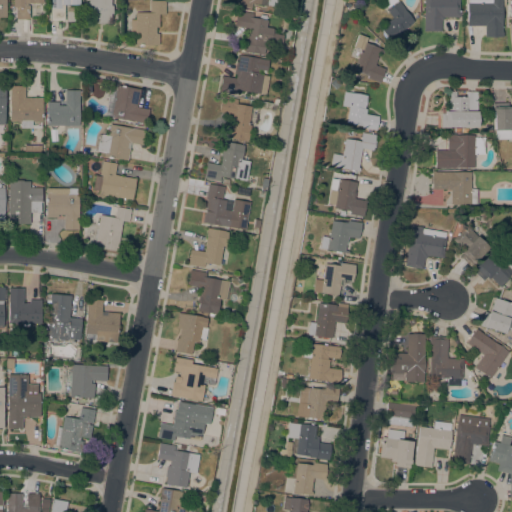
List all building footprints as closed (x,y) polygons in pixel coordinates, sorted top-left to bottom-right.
[(13,0),(42,0),(42,3),(27,3),(27,5),(28,5),(28,19),(15,19),(15,12),(9,12),(10,7),(13,7),(13,0)] [(50,0),(79,0),(79,4),(64,4),(63,20),(50,20),(50,0)] [(87,22),(88,12),(83,11),(83,4),(88,4),(88,0),(110,0),(110,5),(112,5),(112,13),(110,13),(110,23),(87,22)] [(134,45),(134,34),(130,34),(130,19),(135,19),(135,12),(149,12),(149,0),(165,0),(165,14),(158,14),(158,26),(155,26),(155,33),(158,33),(158,45),(134,45)] [(234,5),(234,0),(273,0),(273,6),(264,4),(264,5),(251,3),(250,8),(234,5)] [(397,0),(412,22),(399,32),(407,45),(401,49),(392,36),(387,39),(378,26),(391,18),(385,9),(397,0)] [(459,0),(459,17),(442,16),(442,19),(440,19),(440,31),(422,31),(422,27),(423,27),(423,0),(459,0)] [(484,36),(484,26),(467,26),(467,2),(468,2),(468,0),(502,0),(502,5),(501,5),(502,31),(502,36),(484,36)] [(264,41),(261,55),(245,51),(245,52),(242,52),(246,28),(233,25),(236,10),(252,13),(251,17),(258,18),(258,14),(265,15),(264,19),(266,20),(264,27),(271,28),(271,29),(276,30),(275,34),(281,35),(280,44),(264,41)] [(365,78),(367,75),(351,69),(359,49),(352,46),(356,33),(366,37),(364,42),(378,48),(375,57),(376,57),(373,65),(383,68),(378,83),(365,78)] [(258,92),(258,93),(235,89),(234,94),(218,91),(221,75),(234,78),(235,74),(233,73),(235,61),(236,62),(238,54),(267,60),(265,71),(264,70),(261,75),(267,76),(264,93),(258,92)] [(41,128),(20,128),(20,121),(9,121),(9,85),(24,85),(24,97),(42,97),(42,121),(41,121),(41,128)] [(139,122),(111,116),(104,115),(108,90),(115,91),(116,85),(140,89),(136,107),(142,108),(139,122)] [(46,125),(46,101),(64,102),(64,90),(79,90),(78,125),(50,125),(46,125)] [(342,91),(366,95),(363,108),(365,109),(365,114),(377,116),(375,130),(360,127),(360,125),(344,123),(347,107),(340,105),(342,91)] [(477,127),(455,127),(455,128),(451,128),(451,127),(448,127),(440,128),(440,110),(446,110),(446,91),(455,91),(455,96),(466,96),(465,91),(477,91),(477,127)] [(255,123),(247,122),(246,124),(249,125),(246,140),(226,137),(227,131),(228,131),(231,114),(218,112),(220,96),(236,99),(235,104),(250,106),(250,108),(257,109),(255,123)] [(493,112),(492,112),(492,103),(493,103),(508,102),(508,106),(510,106),(510,110),(511,109),(511,138),(495,139),(495,130),(493,130),(493,112)] [(144,130),(142,144),(130,142),(127,160),(104,156),(105,152),(96,150),(98,134),(107,135),(109,124),(144,130)] [(340,155),(343,138),(359,141),(361,132),(374,135),(373,140),(375,140),(373,147),(372,147),(371,150),(360,148),(357,167),(358,168),(358,171),(352,170),(352,171),(349,171),(350,169),(328,165),(331,153),(340,155)] [(434,150),(446,150),(446,134),(473,134),(473,137),(484,137),(484,154),(473,154),(473,167),(456,167),(456,168),(434,168),(434,150)] [(206,162),(219,164),(223,141),(240,144),(240,145),(243,145),(240,160),(248,161),(244,180),(220,176),(219,181),(203,178),(206,162)] [(135,178),(131,200),(98,194),(99,191),(92,189),(95,175),(99,176),(101,160),(116,163),(114,174),(135,178)] [(470,188),(476,188),(476,203),(470,203),(470,204),(450,204),(450,189),(431,189),(431,171),(451,171),(451,172),(470,172),(470,188)] [(333,204),(325,203),(329,177),(356,182),(353,198),(363,200),(363,199),(364,199),(362,216),(348,214),(348,210),(332,208),(333,205),(333,204)] [(8,181),(16,181),(16,180),(22,180),(22,181),(29,181),(29,187),(41,187),(41,201),(40,201),(40,212),(29,212),(29,223),(8,223),(8,181)] [(207,183),(223,186),(221,199),(225,200),(223,209),(232,211),(231,214),(240,215),(237,227),(229,226),(229,227),(220,225),(219,225),(201,222),(203,214),(206,199),(204,199),(207,183)] [(78,229),(63,229),(63,217),(45,217),(46,194),(46,187),(77,188),(77,194),(78,194),(78,229)] [(99,215),(114,217),(116,206),(130,209),(128,222),(122,221),(118,244),(114,244),(113,250),(93,247),(99,215)] [(348,253),(339,252),(339,253),(333,252),(334,250),(318,248),(320,236),(327,237),(330,220),(341,222),(341,221),(347,222),(347,220),(360,222),(357,238),(347,236),(346,243),(344,243),(343,250),(348,251),(348,253)] [(445,232),(444,239),(445,241),(443,254),(440,255),(439,257),(426,255),(426,258),(424,258),(422,269),(404,266),(411,224),(416,225),(416,226),(422,227),(422,228),(445,232)] [(466,225),(489,247),(470,267),(459,257),(462,254),(461,252),(463,249),(452,239),(466,225)] [(187,264),(190,248),(203,251),(206,233),(205,233),(206,227),(227,231),(224,247),(222,247),(218,265),(204,262),(203,267),(187,264)] [(508,255),(511,258),(511,272),(499,287),(485,274),(481,278),(471,269),(490,249),(503,261),(508,255)] [(321,280),(323,263),(339,265),(339,263),(353,264),(351,282),(349,281),(350,280),(340,279),(339,286),(338,286),(337,295),(311,291),(313,279),(321,280)] [(205,272),(204,277),(227,281),(224,300),(218,298),(215,314),(196,311),(200,287),(187,285),(189,269),(205,272)] [(8,323),(8,288),(22,288),(22,303),(29,303),(29,299),(40,299),(40,323),(8,323)] [(70,295),(68,317),(81,318),(79,339),(67,338),(67,340),(46,338),(50,293),(70,295)] [(511,309),(504,333),(479,324),(482,316),(486,317),(493,297),(511,303),(511,309)] [(84,334),(87,298),(102,300),(101,311),(118,313),(116,343),(84,341),(85,334),(84,334)] [(335,304),(335,305),(340,306),(340,304),(346,305),(344,322),(332,321),(331,335),(333,335),(332,338),(312,335),(313,335),(306,334),(307,322),(314,322),(317,302),(335,304)] [(174,351),(176,338),(177,338),(179,328),(175,327),(175,325),(176,326),(178,312),(206,317),(204,327),(206,327),(204,340),(198,339),(197,343),(192,342),(190,354),(174,351)] [(490,378),(474,367),(483,354),(465,342),(475,328),(480,331),(479,332),(508,352),(504,357),(510,361),(503,371),(497,367),(490,378)] [(406,333),(425,334),(425,338),(424,338),(423,381),(404,381),(404,380),(391,380),(391,353),(406,353),(406,333)] [(447,336),(446,358),(462,358),(462,364),(461,378),(459,378),(459,385),(446,385),(446,378),(429,378),(429,342),(428,342),(428,336),(447,336)] [(309,357),(301,356),(303,342),(322,345),(322,343),(325,344),(325,345),(339,346),(337,358),(328,357),(327,367),(340,369),(338,383),(323,381),(306,378),(309,357)] [(174,356),(191,359),(190,364),(215,368),(213,384),(200,382),(200,384),(203,384),(200,401),(179,397),(180,390),(182,390),(184,374),(171,372),(174,356)] [(71,364),(106,366),(105,380),(91,380),(90,383),(94,383),(93,398),(69,396),(69,394),(71,364)] [(7,374),(27,374),(27,384),(37,384),(37,393),(39,393),(39,416),(22,416),(22,428),(7,428),(7,374)] [(326,420),(317,419),(317,420),(314,420),(314,419),(312,419),(312,418),(310,418),(310,419),(306,418),(307,417),(296,416),(298,403),(305,404),(307,388),(323,389),(323,387),(337,388),(335,403),(324,402),(324,410),(322,410),(321,417),(326,417),(326,420)] [(211,407),(208,424),(202,423),(200,435),(199,435),(198,440),(174,436),(173,440),(156,437),(159,422),(171,425),(173,411),(175,411),(177,401),(211,407)] [(383,423),(386,402),(398,404),(398,402),(403,403),(403,404),(413,406),(412,418),(413,419),(412,425),(411,425),(411,426),(383,423)] [(61,427),(63,416),(78,418),(80,407),(94,410),(92,423),(88,422),(88,424),(91,425),(89,438),(80,436),(79,440),(82,441),(80,452),(57,448),(58,445),(54,444),(57,427),(61,427)] [(222,415),(214,413),(215,407),(224,408),(222,415)] [(488,419),(487,427),(488,427),(486,440),(487,440),(487,445),(470,443),(468,463),(450,461),(451,455),(456,422),(457,422),(458,415),(488,419)] [(430,467),(413,465),(413,460),(414,460),(418,426),(432,428),(433,421),(450,423),(450,430),(448,449),(432,447),(430,467)] [(296,438),(285,437),(287,422),(309,425),(309,423),(312,423),(311,425),(315,426),(313,439),(314,439),(315,435),(318,436),(317,442),(330,444),(328,459),(308,457),(308,455),(294,454),(296,438)] [(403,431),(402,440),(412,441),(409,459),(410,459),(410,463),(406,463),(406,467),(394,466),(395,462),(390,461),(390,458),(378,457),(380,436),(386,437),(387,429),(403,431)] [(496,470),(497,463),(487,460),(489,452),(490,452),(493,441),(499,442),(501,434),(511,437),(509,445),(511,445),(511,497),(509,497),(509,495),(509,473),(496,470)] [(158,442),(174,445),(173,450),(198,454),(195,473),(187,472),(184,487),(164,484),(165,476),(164,476),(166,465),(168,465),(169,460),(156,458),(158,442)] [(295,462),(312,465),(312,462),(326,464),(325,469),(327,469),(326,473),(325,473),(325,474),(322,474),(321,479),(312,477),(310,491),(312,491),(312,495),(292,492),(295,462)] [(157,511),(160,493),(159,493),(160,487),(178,490),(179,494),(177,506),(185,507),(184,511),(143,511),(144,509),(157,511)] [(6,511),(6,493),(21,493),(21,504),(27,504),(39,505),(38,511),(6,511)] [(307,499),(306,511),(287,511),(288,510),(282,509),(283,496),(307,499)] [(48,498),(48,506),(40,505),(40,498),(48,498)] [(49,511),(52,499),(66,501),(64,511),(49,511)]
